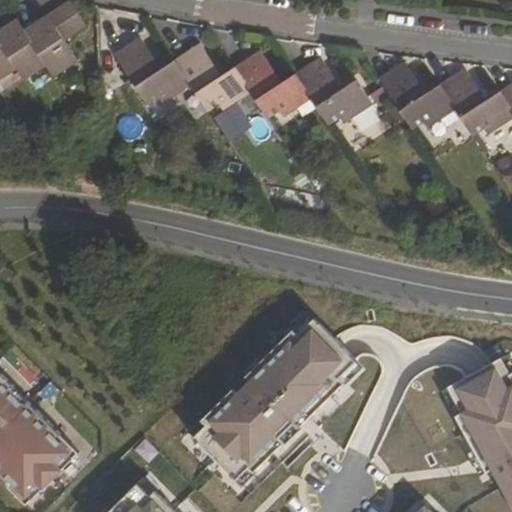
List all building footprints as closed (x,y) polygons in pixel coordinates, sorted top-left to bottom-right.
[(64,0),(58,4),(75,30),(85,24),(69,0),(64,0)] [(64,37),(75,30),(58,4),(48,11),(64,37)] [(34,20),(37,25),(27,31),(46,61),(54,73),(78,58),(64,37),(48,11),(34,20)] [(23,27),(16,16),(4,24),(7,30),(0,34),(0,40),(15,64),(23,75),(46,61),(27,31),(23,27)] [(27,31),(37,25),(34,20),(23,27),(27,31)] [(177,58),(163,67),(141,35),(116,52),(149,100),(160,93),(164,99),(177,90),(174,84),(188,75),(177,58)] [(0,74),(15,64),(0,40),(0,74)] [(237,64),(224,73),(202,42),(177,58),(188,75),(192,81),(210,108),(222,100),(226,106),(240,97),(236,92),(249,83),(237,64)] [(298,71),(285,80),(262,48),(237,64),(249,83),(253,89),(271,114),(282,107),(286,113),(301,103),(297,98),(310,89),(298,71)] [(345,87),(323,55),(298,71),(310,89),(314,95),(331,121),(343,114),(347,120),(362,111),(358,104),(371,96),(359,78),(345,87)] [(444,82),(429,90),(407,59),(382,76),(415,125),(427,118),(431,123),(445,114),(441,109),(455,99),(444,82)] [(511,100),(504,89),(491,97),(469,65),(444,82),(455,99),(459,105),(477,132),(489,124),(492,130),(506,121),(503,115),(511,108),(511,100)] [(192,81),(188,75),(174,84),(177,90),(192,81)] [(253,89),(249,83),(236,92),(240,97),(253,89)] [(297,98),(301,103),(314,95),(310,89),(297,98)] [(371,96),(358,104),(362,111),(375,102),(371,96)] [(459,105),(455,99),(441,109),(445,114),(459,105)] [(375,105),(357,116),(370,137),(388,127),(375,105)] [(511,108),(503,115),(506,121),(511,116),(511,108)] [(314,317),(194,429),(190,432),(242,488),(310,426),(366,373),(314,317)] [(511,511),(511,374),(503,359),(446,389),(511,511)] [(0,368),(0,479),(25,505),(81,451),(0,368)] [(172,511),(151,490),(128,511),(172,511)] [(411,511),(433,511),(423,501),(411,511)]
